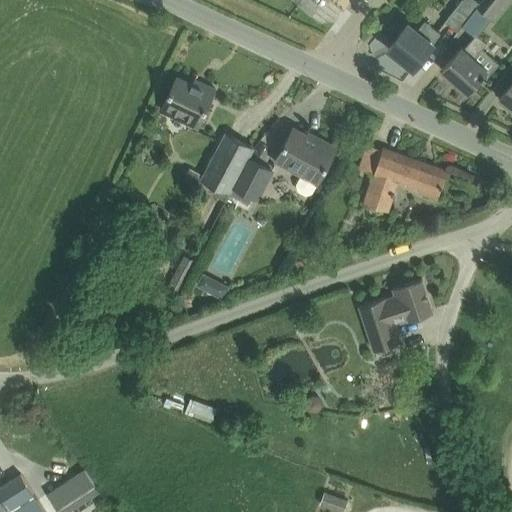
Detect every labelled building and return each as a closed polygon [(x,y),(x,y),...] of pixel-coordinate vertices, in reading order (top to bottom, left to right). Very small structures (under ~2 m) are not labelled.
[(511,0),(482,0),(481,3),(464,24),(476,34),(464,48),(462,46),(442,69),(468,92),(482,76),(484,78),(486,76),(487,77),(498,64),(481,49),(486,43),(477,34),(491,16),(496,20),(511,0)] [(477,0),(462,0),(446,21),(459,31),(464,24),(481,3),(477,0)] [(388,48),(413,68),(441,33),(425,20),(417,30),(408,23),(388,48)] [(164,104),(201,121),(216,89),(204,83),(202,88),(177,76),(164,104)] [(511,82),(500,97),(511,106),(511,82)] [(293,128),(275,161),(300,174),(296,183),(298,191),(305,194),(314,192),(337,147),(317,137),(315,140),(293,128)] [(232,193),(236,184),(252,156),(257,146),(228,130),(203,177),(232,193)] [(364,202),(388,210),(398,183),(438,197),(447,170),(383,147),(364,202)] [(252,156),(236,184),(259,196),(275,168),(252,156)] [(138,209),(128,204),(119,219),(130,224),(138,209)] [(116,210),(104,205),(98,218),(110,223),(116,210)] [(168,240),(157,235),(147,256),(158,262),(168,240)] [(95,247),(107,254),(113,242),(100,236),(95,247)] [(98,266),(107,271),(111,263),(101,259),(98,266)] [(224,297),(230,283),(202,270),(195,283),(224,297)] [(96,276),(89,289),(96,292),(103,279),(96,276)] [(394,293),(359,305),(373,349),(401,341),(395,323),(433,311),(422,278),(392,288),(394,293)] [(177,292),(168,288),(164,296),(173,300),(177,292)] [(139,295),(124,289),(117,304),(132,312),(139,295)] [(76,306),(88,311),(93,299),(81,294),(76,306)] [(71,327),(80,330),(85,318),(75,315),(71,327)] [(74,338),(64,335),(61,345),(71,348),(74,338)] [(217,407),(198,399),(192,415),(214,424),(216,419),(213,417),(217,407)] [(88,466),(48,491),(61,511),(65,511),(102,489),(88,466)] [(1,486),(0,486),(0,511),(3,511),(14,506),(1,486)] [(321,505),(341,511),(344,511),(349,499),(326,491),(321,505)]
